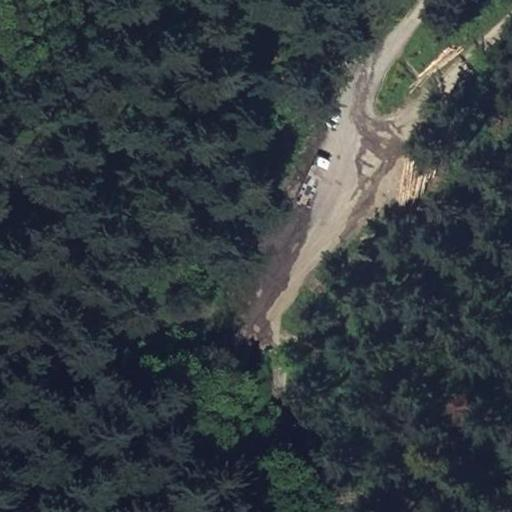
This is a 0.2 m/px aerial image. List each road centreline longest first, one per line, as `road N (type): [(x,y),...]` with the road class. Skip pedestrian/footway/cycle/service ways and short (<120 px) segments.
road 1 (unclassified): [(307,230),(404,113),(511,26)]
road 2 (track): [(370,154),(376,97),(432,0)]
